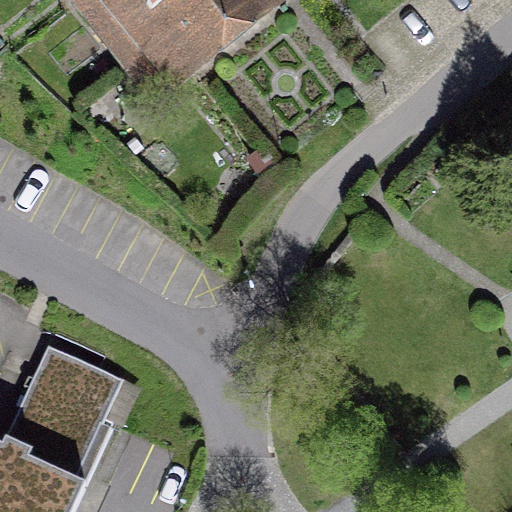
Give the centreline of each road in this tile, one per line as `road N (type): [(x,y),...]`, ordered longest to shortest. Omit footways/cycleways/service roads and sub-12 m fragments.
road 1 (residential): [(239,367),(302,224),(325,191),(511,41)]
road 2 (residential): [(239,367),(0,234)]
